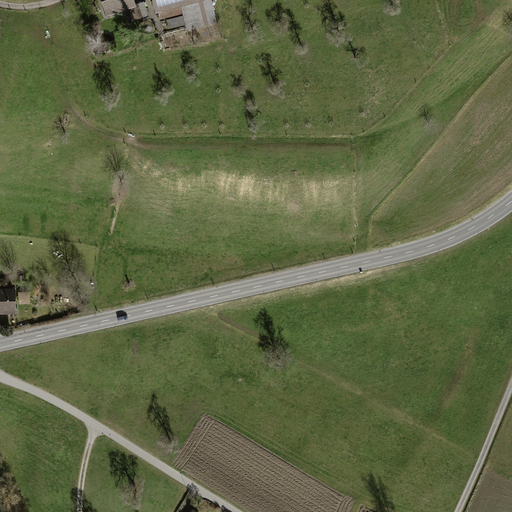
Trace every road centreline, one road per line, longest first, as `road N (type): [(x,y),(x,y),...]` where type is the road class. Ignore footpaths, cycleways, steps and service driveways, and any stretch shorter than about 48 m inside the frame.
road 1 (tertiary): [(0,344),(422,248),(511,201)]
road 2 (residential): [(0,376),(53,399),(233,511)]
road 3 (unclassified): [(457,511),(511,385)]
